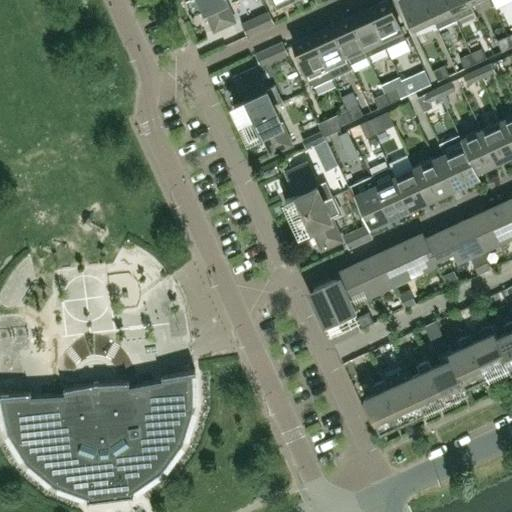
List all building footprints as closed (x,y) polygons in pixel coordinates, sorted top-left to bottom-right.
[(234,20),(225,0),(185,0),(192,12),(203,7),(214,30),(234,20)] [(406,38),(388,0),(385,0),(368,8),(386,47),(406,38)] [(432,19),(423,0),(400,0),(413,28),(432,19)] [(451,10),(446,0),(423,0),(432,19),(451,10)] [(455,19),(474,10),(470,2),(469,0),(446,0),(451,10),(455,19)] [(386,47),(368,8),(350,16),(368,56),(386,47)] [(247,35),(273,23),(268,11),(242,23),(247,35)] [(350,64),(368,56),(350,16),(331,25),(347,59),(348,59),(350,64)] [(347,59),(331,25),(312,34),(328,68),(347,59)] [(328,68),(312,34),(293,42),(302,61),(297,64),(302,74),(307,72),(309,77),(328,68)] [(511,45),(507,35),(496,40),(501,51),(511,45)] [(261,65),(287,53),(282,42),(255,54),(261,65)] [(486,57),(481,47),(470,52),(475,63),(486,57)] [(475,63),(470,52),(459,57),(464,68),(475,63)] [(480,77),(494,71),(491,63),(477,69),(480,77)] [(449,75),(444,65),(432,70),(437,80),(449,75)] [(282,101),(275,85),(266,89),(255,66),(235,76),(245,98),(234,104),(241,120),(273,105),(282,101)] [(480,77),(477,69),(463,75),(467,83),(480,77)] [(430,83),(426,73),(414,78),(419,88),(430,83)] [(440,96),(454,89),(451,81),(437,88),(440,96)] [(400,97),(395,87),(384,92),(389,102),(400,97)] [(432,107),(440,96),(437,88),(417,96),(424,111),(432,107)] [(352,91),(341,96),(347,109),(358,104),(352,91)] [(389,102),(384,92),(373,97),(378,107),(389,102)] [(414,115),(408,101),(400,105),(406,119),(414,115)] [(363,114),(358,104),(347,109),(352,119),(363,114)] [(291,144),(281,121),(273,105),(241,120),(249,136),(260,131),(271,153),(291,144)] [(352,119),(347,109),(336,114),(341,124),(352,119)] [(511,114),(500,120),(511,145),(511,114)] [(382,130),(376,116),(368,119),(374,133),(382,130)] [(374,133),(368,119),(360,123),(366,137),(374,133)] [(511,154),(511,145),(500,120),(480,129),(496,162),(511,154)] [(301,138),(305,147),(325,137),(321,129),(301,138)] [(480,176),(477,171),(496,162),(480,129),(461,138),(479,177),(480,176)] [(353,142),(348,130),(338,134),(344,146),(353,142)] [(479,177),(461,138),(460,138),(463,143),(443,152),(459,186),(479,177)] [(449,190),(434,157),(413,166),(429,200),(449,190)] [(332,196),(325,180),(316,184),(306,162),(285,171),(296,194),(284,199),(291,215),(324,201),(324,200),(332,196)] [(409,209),(394,175),(390,166),(370,175),(374,184),(389,218),(409,209)] [(429,200),(413,166),(394,175),(409,209),(429,200)] [(255,168),(256,203),(281,202),(280,168),(255,168)] [(340,175),(333,179),(339,193),(347,189),(340,175)] [(389,218),(374,184),(354,194),(369,227),(389,218)] [(511,198),(468,219),(480,247),(511,232),(511,198)] [(342,239),(324,201),(291,215),(299,231),(311,226),(321,249),(342,239)] [(480,247),(468,219),(426,238),(435,262),(437,267),(442,265),(480,247)] [(372,237),(366,225),(343,235),(349,248),(372,237)] [(435,262),(426,238),(423,233),(397,245),(398,249),(381,256),(392,281),(425,266),(435,262)] [(392,281),(381,256),(380,253),(353,265),(355,269),(338,276),(349,301),(363,295),(392,281)] [(484,254),(472,259),(478,274),(491,268),(484,254)] [(349,301),(338,276),(313,288),(321,306),(318,308),(334,342),(359,331),(355,323),(358,322),(349,301)] [(29,282),(20,302),(42,311),(51,290),(29,282)] [(409,289),(398,294),(404,308),(416,303),(409,289)] [(368,311),(357,316),(362,327),(373,322),(368,311)] [(511,320),(505,323),(509,331),(497,336),(494,331),(511,369),(511,368),(511,320)] [(494,331),(490,324),(481,328),(484,336),(472,341),(486,374),(508,364),(510,370),(511,369),(494,331)] [(472,341),(469,334),(459,338),(463,345),(450,351),(467,389),(468,389),(466,383),(486,374),(472,341)] [(467,389),(450,351),(449,349),(440,353),(443,361),(431,366),(430,367),(446,399),(467,389)] [(446,399),(430,367),(431,366),(428,359),(418,363),(422,371),(409,377),(424,409),(446,399)] [(182,440),(193,406),(192,372),(192,370),(195,369),(195,368),(161,375),(161,376),(162,376),(162,378),(138,382),(129,384),(128,381),(129,381),(129,380),(99,381),(93,382),(63,388),(64,389),(64,392),(56,392),(56,393),(31,394),(30,392),(31,392),(31,391),(0,392),(0,394),(0,396),(0,395),(7,429),(26,459),(54,482),(88,495),(88,497),(87,498),(87,499),(106,496),(106,493),(114,492),(114,495),(133,493),(133,492),(132,492),(131,489),(161,469),(182,440)] [(424,409),(409,377),(406,369),(396,373),(400,381),(387,387),(402,419),(424,409)] [(402,419),(387,387),(384,379),(374,383),(378,391),(364,397),(379,430),(402,419)]
